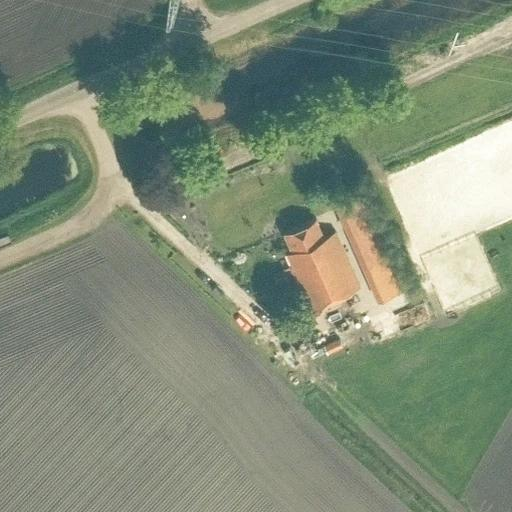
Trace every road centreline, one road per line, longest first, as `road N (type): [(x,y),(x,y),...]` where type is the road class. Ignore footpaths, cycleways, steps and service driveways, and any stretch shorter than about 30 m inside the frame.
road 1 (track): [(511,31),(127,194)]
road 2 (unclassified): [(285,0),(81,87)]
road 3 (track): [(0,254),(127,194)]
